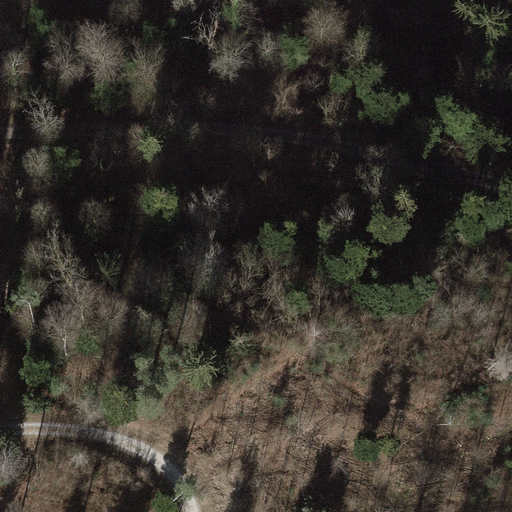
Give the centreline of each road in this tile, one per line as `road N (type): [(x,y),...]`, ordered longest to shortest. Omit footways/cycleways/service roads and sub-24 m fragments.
road 1 (track): [(0,133),(237,129),(511,188)]
road 2 (track): [(191,511),(180,476),(154,452),(77,428),(0,426)]
